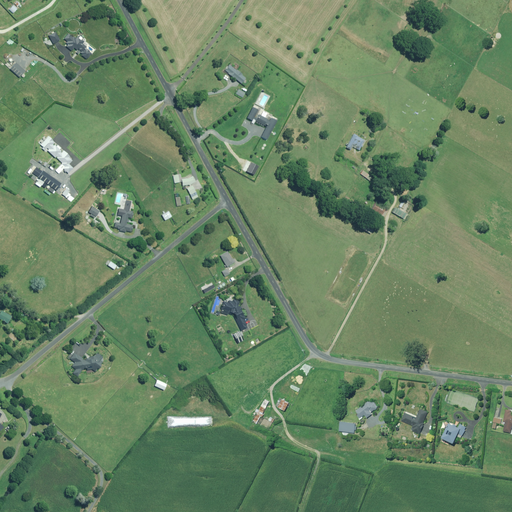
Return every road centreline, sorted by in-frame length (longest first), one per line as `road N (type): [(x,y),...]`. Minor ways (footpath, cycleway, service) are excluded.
road 1 (unclassified): [(228,199),(320,355),(511,383)]
road 2 (residential): [(228,199),(7,381)]
road 3 (unclassified): [(120,0),(228,199)]
road 4 (residential): [(29,409),(97,465),(102,484),(88,511)]
